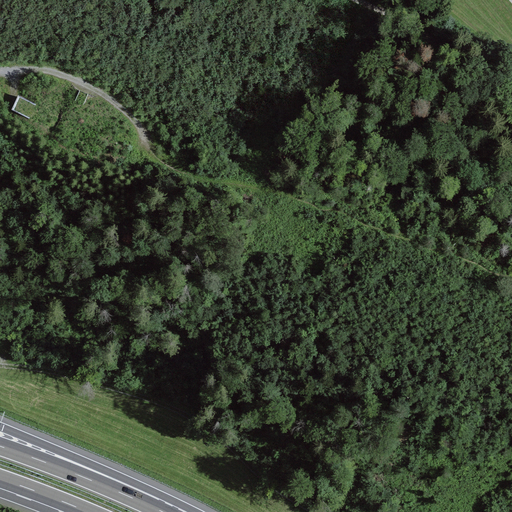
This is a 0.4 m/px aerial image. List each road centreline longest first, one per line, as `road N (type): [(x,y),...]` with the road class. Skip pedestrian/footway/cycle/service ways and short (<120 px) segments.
road 1 (track): [(314,511),(263,479),(209,428),(168,406),(65,373),(0,366)]
road 2 (track): [(149,162),(145,133),(92,86),(56,71),(0,68)]
road 3 (track): [(357,0),(406,20),(511,107)]
road 4 (motorway): [(154,507),(0,426)]
road 5 (motorway): [(154,507),(0,446)]
